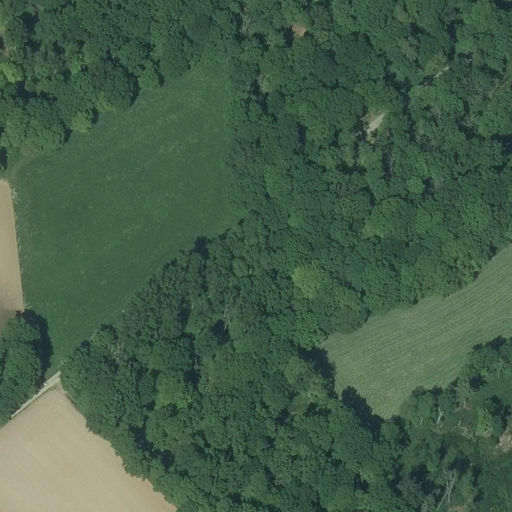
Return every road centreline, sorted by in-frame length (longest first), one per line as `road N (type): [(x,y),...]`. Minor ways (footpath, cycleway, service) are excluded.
road 1 (unclassified): [(511,30),(204,255),(0,420)]
road 2 (track): [(59,373),(201,511)]
